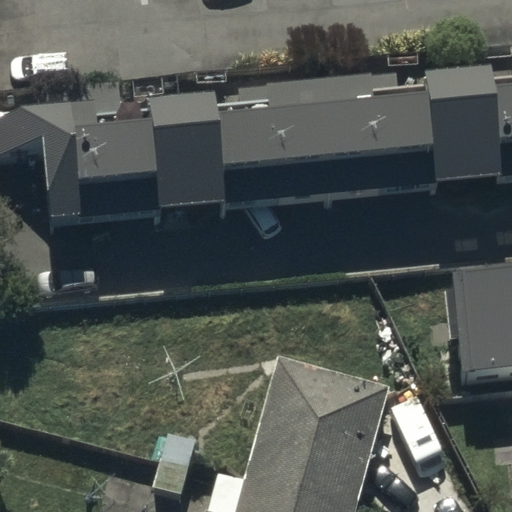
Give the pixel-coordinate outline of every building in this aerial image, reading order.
[(54,257),(511,214),(511,99),(44,142),(54,257)] [(511,309),(457,315),(467,411),(511,406),(511,309)] [(365,511),(395,402),(284,373),(247,511),(365,511)] [(199,448),(169,442),(162,470),(191,478),(199,448)] [(191,478),(162,470),(155,499),(184,507),(191,478)]
